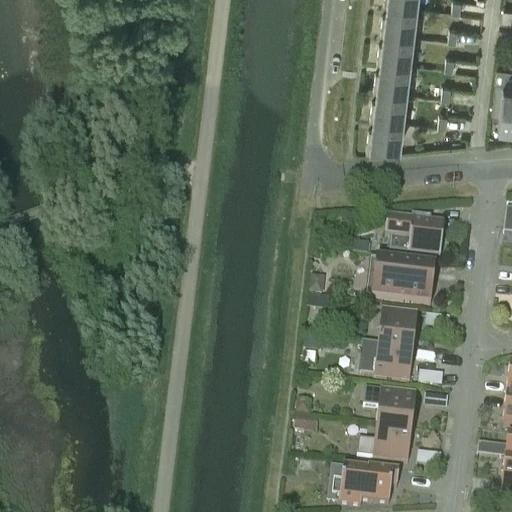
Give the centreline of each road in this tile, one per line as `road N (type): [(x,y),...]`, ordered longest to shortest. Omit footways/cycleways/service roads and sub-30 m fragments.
road 1 (residential): [(491,165),(317,173),(311,158),(329,0)]
road 2 (residential): [(491,165),(469,348)]
road 3 (residential): [(469,348),(453,511)]
